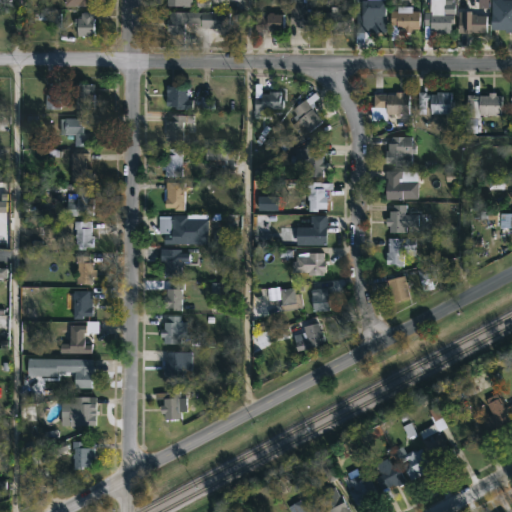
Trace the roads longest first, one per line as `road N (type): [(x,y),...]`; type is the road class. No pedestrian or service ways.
road 1 (residential): [(133,0),(127,511)]
road 2 (residential): [(511,68),(0,63)]
road 3 (tertiary): [(511,277),(60,511)]
road 4 (residential): [(299,66),(338,91),(356,124),(362,276),(385,344)]
